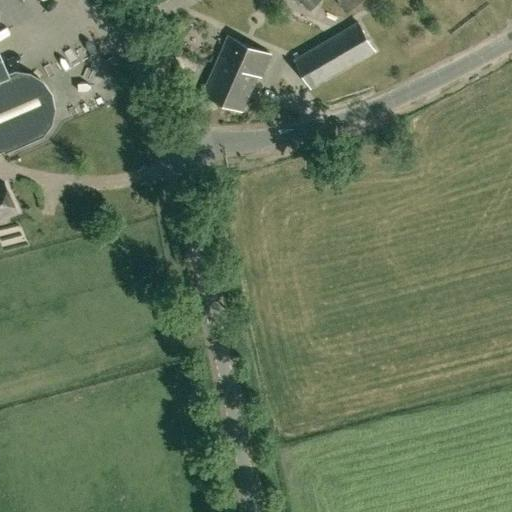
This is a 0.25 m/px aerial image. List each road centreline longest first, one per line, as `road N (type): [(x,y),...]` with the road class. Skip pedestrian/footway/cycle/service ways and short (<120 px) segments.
road 1 (secondary): [(251,511),(174,155)]
road 2 (unclassified): [(174,155),(265,142),(380,110),(511,42)]
road 3 (secondary): [(174,155),(114,0)]
